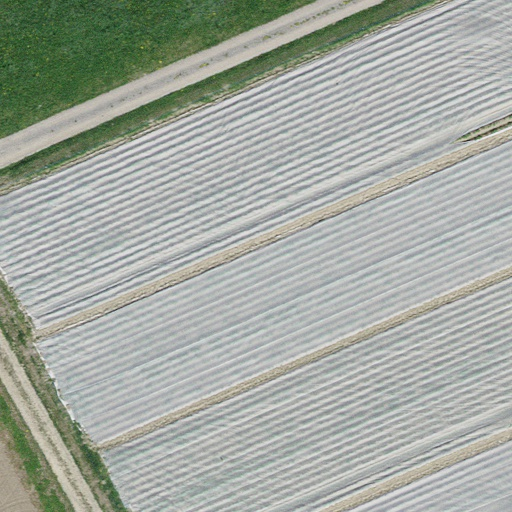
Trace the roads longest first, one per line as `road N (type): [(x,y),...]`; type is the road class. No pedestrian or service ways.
road 1 (track): [(0,162),(363,0)]
road 2 (track): [(99,511),(0,336)]
